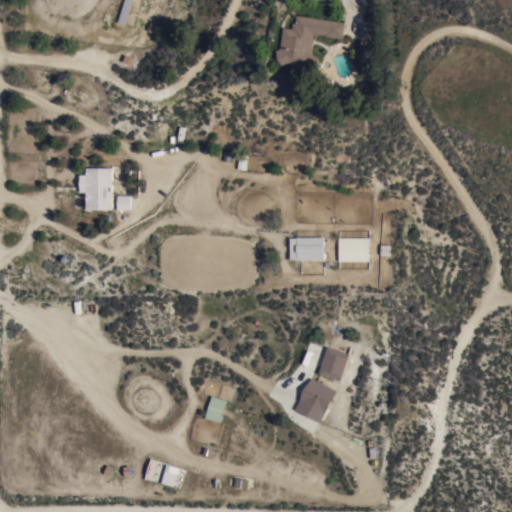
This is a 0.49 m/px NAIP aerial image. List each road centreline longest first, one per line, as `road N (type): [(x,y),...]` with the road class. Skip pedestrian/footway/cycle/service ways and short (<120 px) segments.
road 1 (track): [(0,500),(75,510),(391,511),(418,496),(436,459),(461,341),(497,272),(478,213),(412,123),(403,78),(433,34),(456,29),(511,50)]
road 2 (track): [(0,297),(123,423),(166,453),(399,507)]
road 3 (track): [(55,351),(214,354),(342,445),(359,463),(367,498)]
